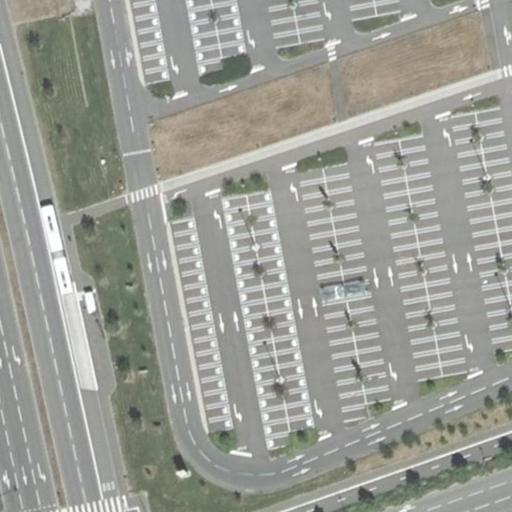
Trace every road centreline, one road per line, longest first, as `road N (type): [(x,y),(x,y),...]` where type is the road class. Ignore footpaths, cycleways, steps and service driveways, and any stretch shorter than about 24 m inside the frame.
road 1 (secondary): [(94,511),(0,85)]
road 2 (secondary): [(0,363),(33,511)]
